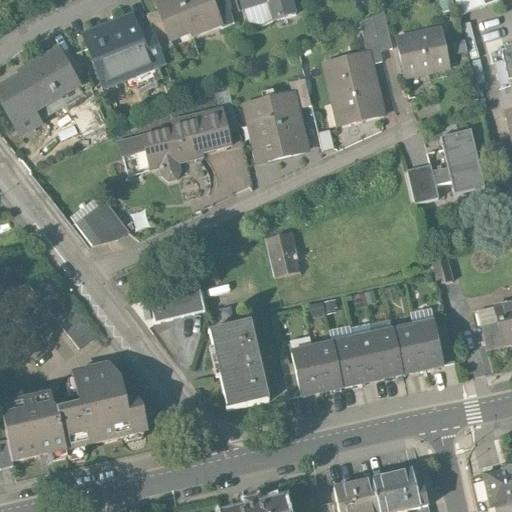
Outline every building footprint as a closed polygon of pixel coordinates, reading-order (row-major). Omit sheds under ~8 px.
[(210,0),(166,0),(154,5),(158,14),(166,37),(186,29),(190,39),(219,28),(220,27),(213,7),(210,0)] [(239,0),(243,14),(267,7),(272,24),(295,18),(290,0),(239,0)] [(454,0),(459,19),(482,10),(509,0),(454,0)] [(226,2),(213,7),(220,27),(219,28),(221,32),(233,27),(226,2)] [(158,14),(146,18),(151,30),(159,53),(171,49),(166,37),(158,14)] [(384,15),(371,21),(379,54),(393,51),(384,15)] [(131,19),(114,26),(117,33),(108,36),(107,34),(86,42),(103,88),(151,70),(137,35),(131,19)] [(371,21),(359,26),(367,58),(370,68),(382,65),(379,54),(371,21)] [(151,30),(137,35),(151,70),(164,65),(159,53),(151,30)] [(439,32),(395,42),(404,82),(448,72),(439,32)] [(511,48),(504,50),(501,55),(511,101),(511,48)] [(57,52),(26,70),(30,75),(23,79),(21,77),(0,88),(0,104),(18,135),(64,108),(83,98),(81,95),(57,52)] [(367,58),(324,69),(339,131),(383,120),(370,68),(367,58)] [(304,82),(289,86),(292,98),(293,98),(296,114),(310,110),(304,82)] [(91,91),(81,95),(83,98),(64,108),(83,141),(107,130),(91,91)] [(292,98),(245,109),(249,128),(258,125),(268,165),(305,157),(295,117),(297,116),(296,114),(293,98),(292,98)] [(222,114),(172,126),(174,133),(120,146),(124,161),(155,153),(162,180),(168,186),(176,184),(180,176),(178,166),(188,164),(187,160),(230,150),(222,114)] [(470,133),(440,140),(447,171),(431,175),(435,189),(450,185),(453,198),(484,191),(470,133)] [(430,168),(406,174),(414,207),(438,201),(431,175),(430,168)] [(127,233),(104,202),(74,225),(92,248),(101,241),(104,246),(114,238),(116,242),(127,233)] [(295,232),(268,236),(272,276),(299,273),(295,232)] [(22,262),(0,266),(0,289),(27,283),(22,262)] [(98,337),(47,270),(29,284),(80,351),(98,337)] [(199,291),(165,298),(171,322),(204,314),(199,291)] [(171,322),(165,298),(150,302),(155,326),(171,322)] [(511,305),(493,310),(496,326),(482,330),(487,353),(511,347),(511,305)] [(268,403),(250,324),(207,334),(208,336),(209,335),(226,411),(225,411),(226,413),(268,403)] [(433,325),(413,330),(422,373),(443,369),(438,345),(433,325)] [(413,330),(392,334),(402,377),(422,373),(413,330)] [(392,334),(372,338),(381,382),(402,377),(392,334)] [(372,338),(352,343),(361,386),(381,382),(372,338)] [(352,343),(332,347),(341,390),(361,386),(352,343)] [(449,343),(438,345),(443,369),(454,366),(449,343)] [(332,347),(312,351),(321,395),(341,390),(332,347)] [(312,351),(291,356),(295,376),(300,399),(321,395),(312,351)] [(110,371),(74,380),(85,424),(66,428),(73,456),(87,453),(90,448),(147,435),(141,410),(129,412),(125,393),(110,371)] [(295,376),(283,378),(288,402),(300,399),(295,376)] [(73,456),(66,428),(60,403),(1,416),(7,443),(12,463),(51,454),(57,461),(73,456)] [(7,443),(0,444),(0,471),(13,469),(12,463),(7,443)] [(511,479),(510,471),(483,477),(491,510),(494,510),(511,505),(511,479)] [(412,473),(372,482),(378,511),(427,511),(422,488),(415,489),(412,473)] [(483,477),(469,480),(476,511),(483,511),(491,510),(483,477)] [(378,511),(372,482),(333,491),(338,511),(378,511)] [(253,502),(243,505),(244,511),(239,511),(282,511),(280,503),(255,509),(253,502)]
